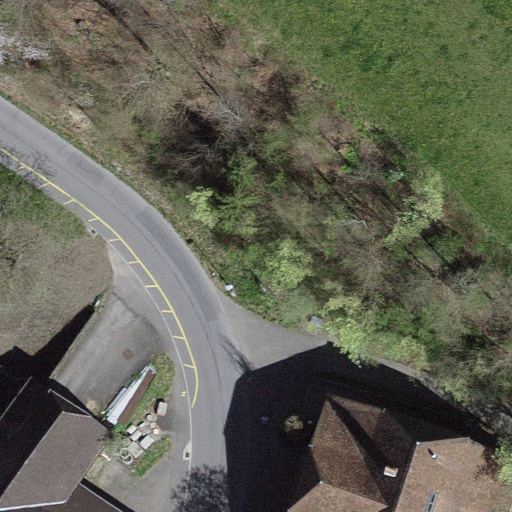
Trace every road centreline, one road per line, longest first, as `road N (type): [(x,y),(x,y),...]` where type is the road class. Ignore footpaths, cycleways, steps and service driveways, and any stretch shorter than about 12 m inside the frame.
road 1 (unclassified): [(209,511),(220,403),(191,299),(113,204),(0,127)]
road 2 (track): [(220,403),(312,341),(511,409)]
